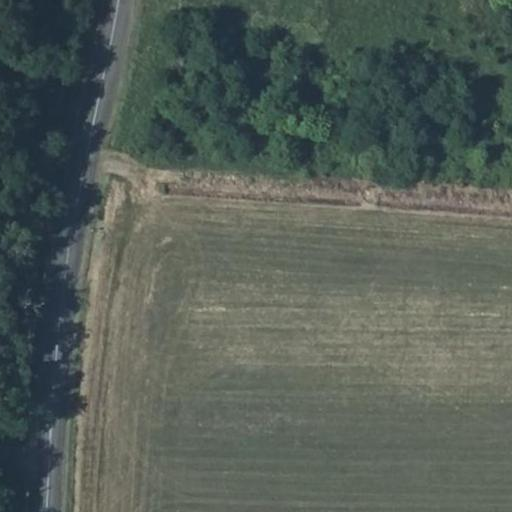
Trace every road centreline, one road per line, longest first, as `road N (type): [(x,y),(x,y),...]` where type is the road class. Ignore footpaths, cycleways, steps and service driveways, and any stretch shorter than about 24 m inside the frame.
road 1 (tertiary): [(46,511),(61,307),(116,0)]
road 2 (track): [(85,161),(511,195)]
